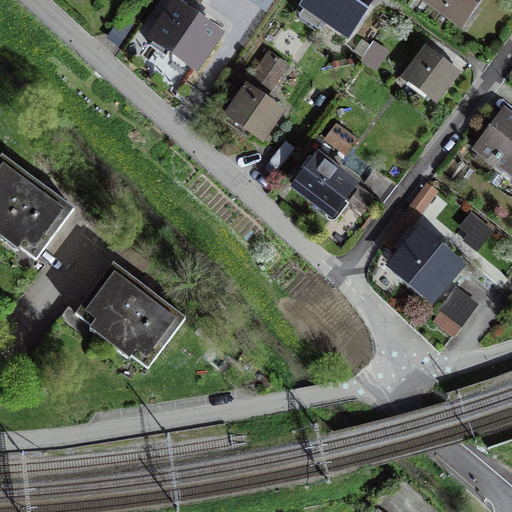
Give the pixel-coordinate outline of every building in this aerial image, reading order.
[(364,8),(370,0),(309,0),(307,4),(348,32),(364,8)] [(431,0),(459,20),(474,0),(431,0)] [(170,50),(195,68),(218,35),(175,5),(152,38),(154,39),(150,45),(166,56),(170,50)] [(121,13),(106,37),(120,46),(135,22),(121,13)] [(406,79),(434,100),(455,72),(428,51),(406,79)] [(227,116),(263,140),(281,112),(263,100),(286,65),(269,54),(227,116)] [(478,148),(511,173),(511,117),(506,113),(478,148)] [(358,140),(337,126),(328,140),(349,154),(358,140)] [(73,210),(2,156),(0,158),(0,232),(36,260),(73,210)] [(336,215),(356,186),(312,156),(292,186),(336,215)] [(411,225),(433,196),(424,189),(402,218),(411,225)] [(417,236),(391,271),(432,301),(458,266),(417,236)] [(185,319),(113,265),(76,314),(147,368),(185,319)] [(477,305),(456,290),(433,321),(454,337),(477,305)]
